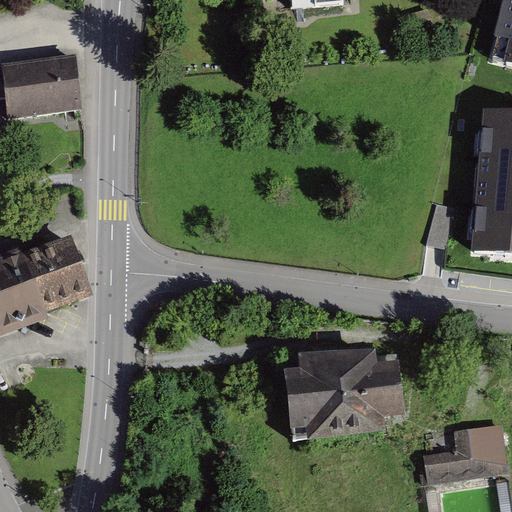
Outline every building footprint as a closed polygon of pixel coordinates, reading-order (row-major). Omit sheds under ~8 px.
[(511,0),(495,64),(511,68),(511,0)] [(429,12),(408,18),(412,32),(433,26),(429,12)] [(77,60),(4,69),(11,125),(85,116),(77,60)] [(511,118),(481,115),(469,250),(511,254),(511,118)] [(456,211),(438,207),(427,247),(446,252),(456,211)] [(23,252),(0,261),(0,346),(53,325),(50,317),(91,300),(69,245),(27,262),(23,252)] [(400,366),(287,377),(294,450),(408,439),(400,366)] [(504,428),(457,435),(460,457),(423,463),(427,487),(510,476),(504,428)]
